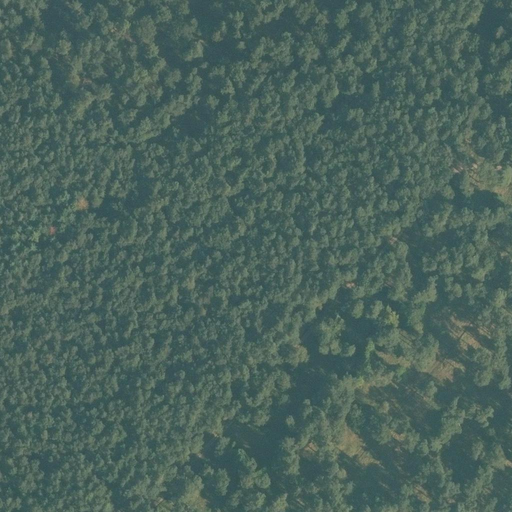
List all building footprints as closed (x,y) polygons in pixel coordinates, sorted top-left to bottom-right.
[(426,300),(421,313),(449,323),(454,310),(426,300)] [(405,334),(401,343),(422,352),(426,342),(405,334)] [(484,359),(491,358),(487,337),(473,340),(476,357),(483,355),(484,359)] [(370,394),(370,402),(379,402),(380,388),(364,388),(364,393),(370,394)] [(481,426),(470,425),(470,436),(480,436),(481,426)] [(250,454),(268,464),(275,453),(257,442),(250,454)]
